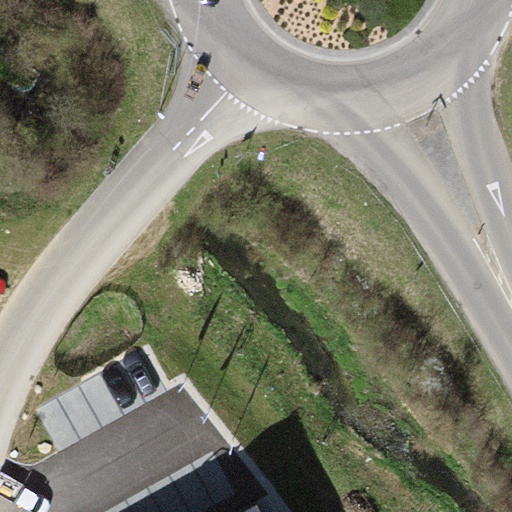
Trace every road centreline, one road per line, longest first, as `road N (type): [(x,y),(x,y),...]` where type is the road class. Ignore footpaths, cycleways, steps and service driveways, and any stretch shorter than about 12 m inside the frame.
road 1 (unclassified): [(0,400),(32,334),(88,259),(281,78)]
road 2 (primary): [(511,303),(401,75)]
road 3 (primary): [(281,78),(321,89),(362,88),(401,75)]
